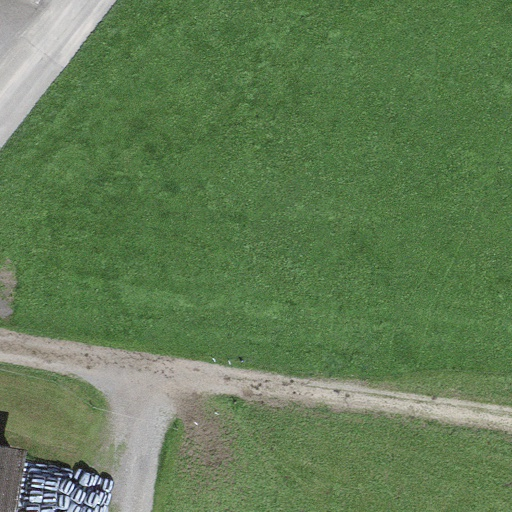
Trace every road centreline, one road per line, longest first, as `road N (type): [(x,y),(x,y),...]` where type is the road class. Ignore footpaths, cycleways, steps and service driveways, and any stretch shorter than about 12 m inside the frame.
road 1 (track): [(0,347),(511,413)]
road 2 (residential): [(0,120),(96,0)]
